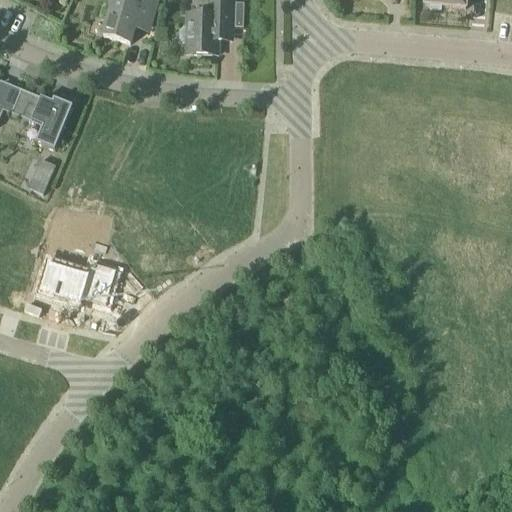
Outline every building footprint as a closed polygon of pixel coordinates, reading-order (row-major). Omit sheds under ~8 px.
[(148,36),(158,0),(115,0),(103,40),(130,48),(135,32),(148,36)] [(425,0),(425,8),(429,9),(429,12),(441,13),(441,10),(465,12),(466,0),(425,0)] [(179,35),(179,43),(183,47),(187,47),(187,58),(217,59),(218,42),(221,39),(232,39),(232,29),(243,30),(243,7),(233,7),(233,5),(212,4),(212,12),(203,12),(200,15),(200,18),(188,18),(188,31),(183,31),(179,35)] [(0,107),(0,122),(3,115),(11,118),(43,131),(36,147),(55,155),(73,111),(54,103),(53,107),(21,94),(12,90),(4,109),(0,107)] [(124,126),(97,119),(84,166),(111,174),(108,185),(123,190),(132,158),(117,154),(124,126)] [(207,140),(201,189),(232,193),(235,175),(236,175),(238,163),(236,163),(239,144),(207,140)] [(41,164),(28,193),(43,199),(55,170),(41,164)] [(0,237),(0,290),(16,297),(23,279),(33,250),(0,237)] [(72,287),(34,277),(26,307),(67,317),(69,312),(91,317),(99,282),(75,276),(72,287)]
